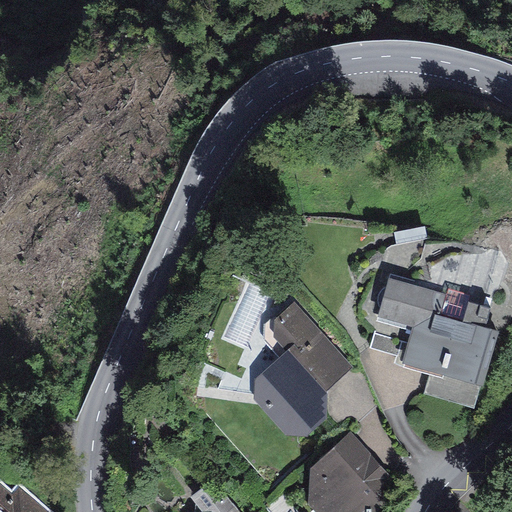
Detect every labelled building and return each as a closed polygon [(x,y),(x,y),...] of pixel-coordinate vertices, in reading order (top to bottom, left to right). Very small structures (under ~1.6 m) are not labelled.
[(392,274),(381,311),(418,323),(412,344),(376,333),(372,346),(435,365),(427,391),(473,405),(497,327),(483,323),(489,303),(392,274)] [(349,365),(294,300),(268,322),(291,349),(259,377),(258,394),(287,428),(305,428),(324,413),(325,385),(349,365)] [(379,511),(403,491),(351,432),(314,465),(312,502),(320,511),(379,511)] [(236,511),(211,479),(194,493),(208,511),(236,511)] [(0,511),(44,511),(45,511),(19,491),(15,496),(0,483),(0,511)]
